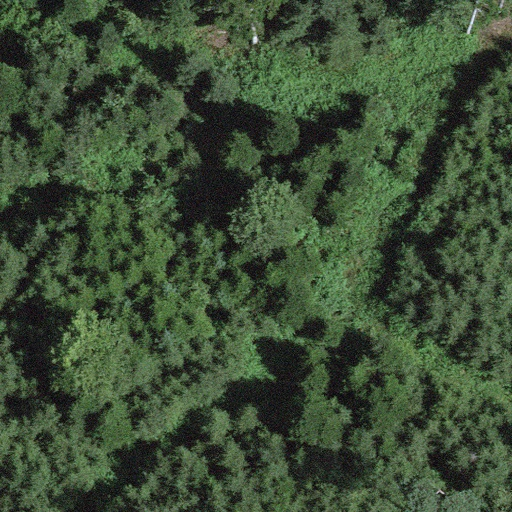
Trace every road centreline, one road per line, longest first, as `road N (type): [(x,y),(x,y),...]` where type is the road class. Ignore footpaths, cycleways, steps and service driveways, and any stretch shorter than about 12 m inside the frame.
road 1 (track): [(93,511),(154,453),(305,338),(396,233),(465,83),(511,32)]
road 2 (track): [(345,292),(511,400)]
